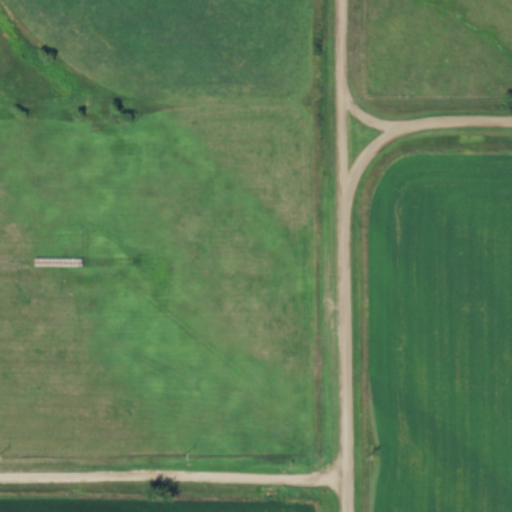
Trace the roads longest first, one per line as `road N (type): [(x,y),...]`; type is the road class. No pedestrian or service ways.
road 1 (residential): [(347,511),(342,198),(354,170),(410,124),(511,118)]
road 2 (track): [(348,474),(0,474)]
road 3 (residential): [(342,198),(338,0)]
